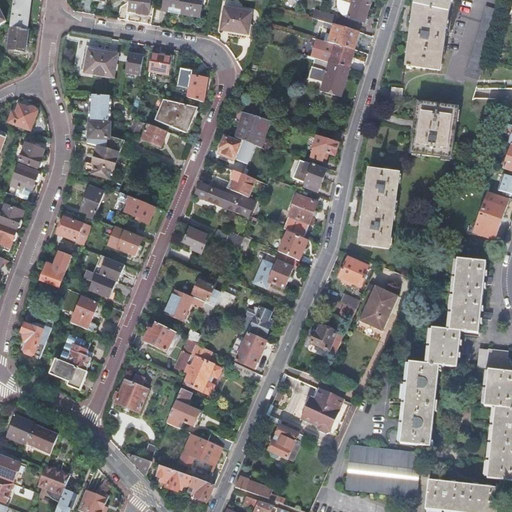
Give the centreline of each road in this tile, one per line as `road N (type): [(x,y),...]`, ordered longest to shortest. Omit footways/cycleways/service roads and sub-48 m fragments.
road 1 (residential): [(50,17),(188,42),(208,51),(223,74),(223,94),(88,430)]
road 2 (residential): [(215,511),(339,245),(398,0)]
road 3 (residential): [(0,355),(5,316),(64,160),(40,79)]
road 4 (residential): [(368,511),(325,497),(347,439),(374,408)]
